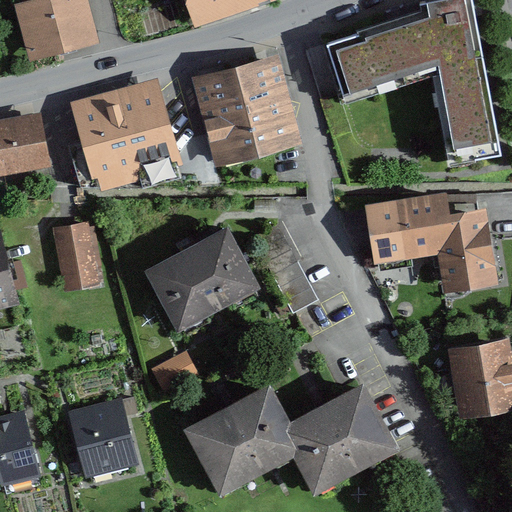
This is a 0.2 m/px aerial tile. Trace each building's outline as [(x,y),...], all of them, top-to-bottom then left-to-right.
[(21,0),(35,50),(89,36),(79,0),(53,0),(48,1),(47,0),(21,0)] [(191,0),(199,20),(214,15),(211,6),(230,0),(191,0)] [(374,82),(395,75),(398,84),(416,79),(412,69),(431,63),(436,89),(445,87),(449,104),(439,106),(446,144),(456,142),(458,158),(474,155),(475,158),(501,153),(494,113),(486,114),(468,16),(461,18),(460,14),(459,9),(423,16),(359,36),(358,33),(327,43),(342,92),(356,87),(359,97),(377,91),(374,82)] [(208,119),(221,166),(288,147),(276,101),(280,100),(286,99),(282,84),(278,85),(275,86),(268,59),(205,77),(215,117),(208,119)] [(78,113),(85,138),(67,143),(79,186),(100,186),(139,175),(142,186),(190,172),(182,145),(173,148),(157,91),(78,113)] [(29,164),(28,159),(42,156),(36,121),(0,127),(0,164),(23,160),(24,165),(29,164)] [(442,242),(449,282),(489,275),(479,214),(451,219),(447,196),(371,208),(381,267),(411,262),(409,251),(433,247),(436,243),(442,242)] [(56,228),(66,288),(96,282),(86,223),(56,228)] [(151,270),(179,323),(254,283),(226,230),(189,250),(151,270)] [(0,301),(15,297),(13,289),(28,286),(21,260),(7,264),(0,238),(0,301)] [(302,261),(277,273),(295,310),(320,298),(302,261)] [(459,356),(467,408),(510,401),(500,344),(453,352),(454,357),(459,356)] [(154,368),(165,389),(198,373),(187,352),(154,368)] [(295,445),(316,484),(391,444),(361,388),(317,411),(287,427),(295,445)] [(192,429),(222,485),(295,445),(287,427),(267,389),(227,410),(192,429)] [(75,415),(89,470),(129,460),(123,437),(126,436),(118,404),(75,415)] [(37,470),(23,415),(0,420),(0,470),(2,479),(37,470)]
